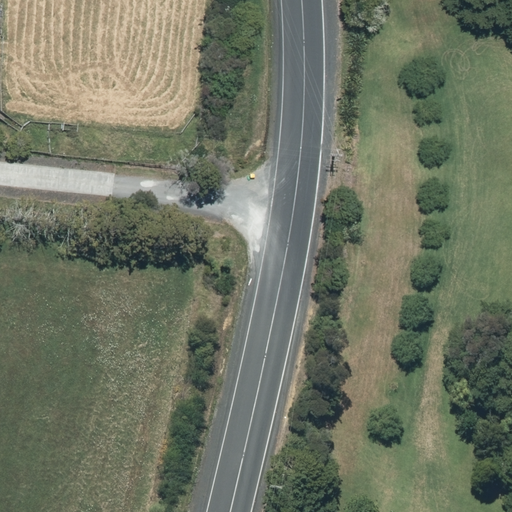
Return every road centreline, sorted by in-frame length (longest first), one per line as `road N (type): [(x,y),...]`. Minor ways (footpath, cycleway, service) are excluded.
road 1 (tertiary): [(229,511),(293,214),(303,136),(301,0)]
road 2 (unknown): [(0,164),(296,187)]
